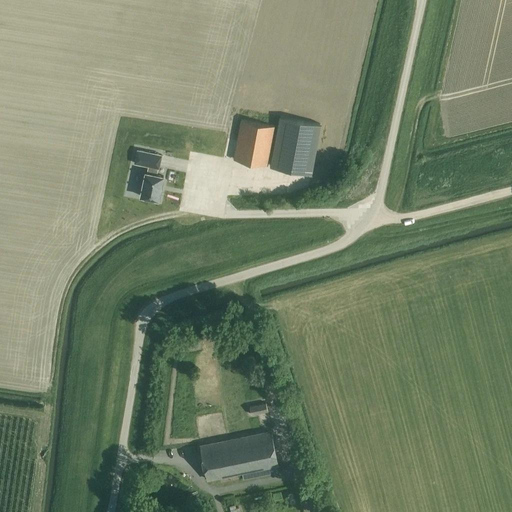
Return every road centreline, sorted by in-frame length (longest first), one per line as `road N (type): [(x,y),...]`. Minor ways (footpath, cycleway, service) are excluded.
road 1 (unclassified): [(111,511),(143,320),(166,300),(332,248),(372,217),(422,0)]
road 2 (track): [(372,217),(406,218),(511,191)]
